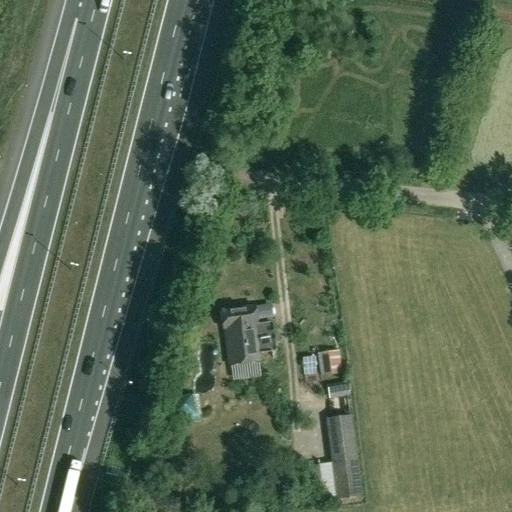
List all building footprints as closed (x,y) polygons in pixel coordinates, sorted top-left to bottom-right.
[(248,214),(227,214),(229,237),(238,237),(238,229),(248,229),(248,214)] [(253,327),(255,327),(253,309),(221,312),(223,330),(225,330),(230,367),(257,362),(253,327)] [(324,367),(347,365),(346,344),(322,346),(324,367)] [(321,349),(307,350),(308,366),(322,366),(321,349)] [(171,398),(174,418),(193,416),(191,396),(171,398)] [(361,497),(350,416),(325,420),(335,501),(361,497)] [(170,450),(175,470),(186,467),(180,447),(170,450)]
